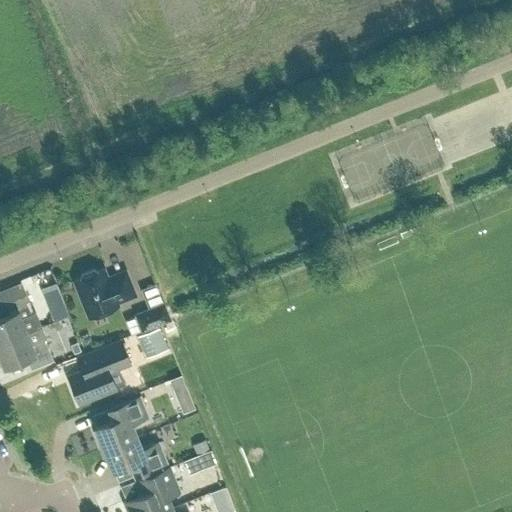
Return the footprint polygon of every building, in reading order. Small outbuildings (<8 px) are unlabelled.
[(317,0),(274,0),(280,14),(317,0)] [(115,301),(133,294),(124,271),(106,278),(102,268),(96,270),(92,268),(80,273),(79,277),(73,279),(88,316),(117,305),(115,301)] [(0,316),(0,342),(41,326),(40,325),(36,315),(33,313),(30,305),(25,293),(3,303),(8,313),(0,316)] [(134,313),(141,329),(169,318),(163,301),(134,313)] [(49,311),(52,320),(68,314),(64,305),(49,311)] [(52,359),(44,338),(44,335),(41,326),(0,342),(0,358),(3,367),(26,358),(30,368),(52,359)] [(167,346),(158,326),(136,335),(144,356),(167,346)] [(67,374),(78,402),(115,387),(109,371),(129,363),(120,339),(86,352),(91,365),(67,374)] [(161,394),(176,390),(172,375),(158,378),(161,394)] [(93,426),(102,448),(136,435),(131,423),(144,418),(140,408),(145,406),(140,395),(114,406),(118,416),(93,426)] [(111,471),(136,461),(140,472),(167,461),(162,450),(158,452),(154,442),(140,447),(136,435),(102,448),(111,471)] [(195,438),(184,444),(199,474),(211,469),(195,438)] [(123,500),(127,511),(158,511),(171,507),(167,496),(179,491),(169,465),(140,477),(146,491),(123,500)] [(121,511),(116,499),(90,509),(90,511),(121,511)]
